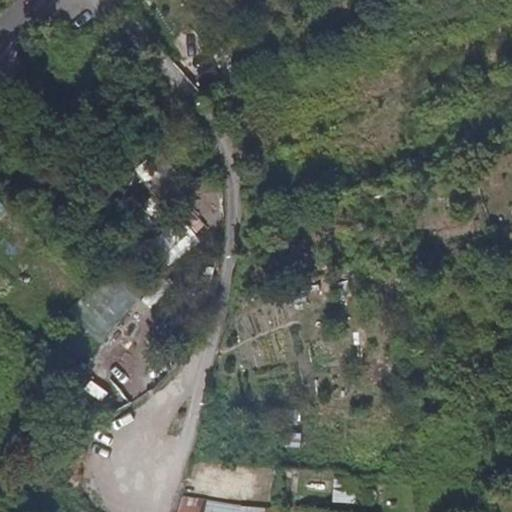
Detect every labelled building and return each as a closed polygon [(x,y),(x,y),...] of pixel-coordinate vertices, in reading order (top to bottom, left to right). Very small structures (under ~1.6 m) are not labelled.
[(201,83),(218,92),(227,76),(210,66),(201,83)] [(294,284),(285,286),(288,296),(295,295),(294,284)] [(77,346),(74,358),(107,365),(123,298),(89,290),(76,346),(77,346)] [(375,492),(355,490),(356,506),(374,508),(375,492)] [(207,497),(185,494),(179,511),(197,511),(206,511),(207,497)] [(242,502),(207,497),(206,511),(212,511),(241,511),(242,508),(242,502)] [(254,504),(242,502),(242,508),(253,510),(254,504)]
